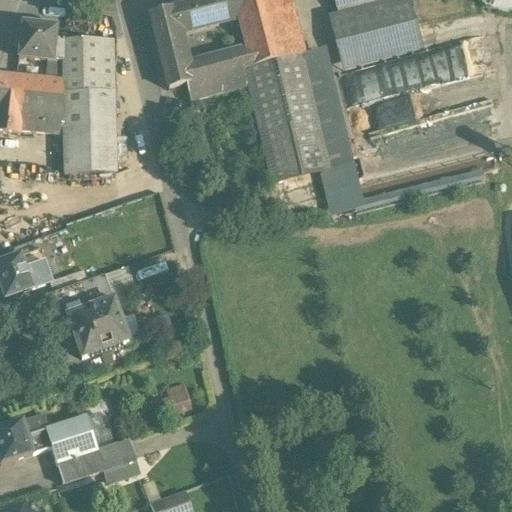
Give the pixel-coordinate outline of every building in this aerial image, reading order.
[(212,0),(170,11),(176,34),(218,23),(212,0)] [(232,0),(213,0),(212,0),(218,23),(237,18),(238,18),(232,0)] [(268,0),(232,0),(238,18),(237,18),(247,54),(252,71),(284,62),(268,0)] [(288,0),(268,0),(284,62),(301,58),(291,14),(291,13),(292,12),(288,0)] [(395,0),(332,0),(337,19),(396,3),(395,0)] [(511,0),(474,0),(477,3),(489,11),(503,13),(511,11),(511,0)] [(396,3),(337,19),(329,21),(343,73),(420,53),(407,1),(397,4),(396,3)] [(176,34),(170,11),(149,17),(163,74),(185,69),(176,34)] [(55,31),(21,27),(20,39),(14,38),(13,50),(18,51),(17,61),(50,65),(53,44),(55,31)] [(101,43),(61,45),(61,66),(61,84),(61,85),(62,98),(102,97),(102,96),(101,43)] [(61,45),(53,44),(50,65),(61,66),(61,45)] [(247,54),(185,70),(189,87),(245,72),(252,71),(247,54)] [(317,54),(301,58),(320,136),(329,174),(345,170),(317,54)] [(252,71),(245,72),(249,89),(247,90),(262,150),(320,136),(301,58),(284,62),(252,71)] [(185,69),(163,74),(168,92),(186,88),(189,87),(185,70),(185,69)] [(189,87),(186,88),(189,104),(247,90),(249,89),(245,72),(189,87)] [(61,85),(0,78),(0,112),(62,118),(62,117),(62,98),(61,85)] [(102,97),(62,98),(62,117),(62,118),(62,138),(63,177),(115,176),(113,96),(102,96),(102,97)] [(62,118),(0,112),(0,136),(18,138),(18,134),(62,138),(62,118)] [(320,136),(262,150),(271,188),(329,174),(320,136)] [(19,260),(24,272),(44,265),(40,253),(19,260)] [(19,260),(0,266),(0,292),(4,303),(31,294),(31,293),(24,272),(19,260)] [(44,265),(24,272),(31,293),(51,286),(44,265)] [(103,280),(43,301),(53,327),(66,322),(66,321),(111,304),(103,280)] [(111,304),(66,321),(66,322),(81,363),(127,346),(112,304),(111,304)] [(203,425),(193,401),(176,408),(179,415),(169,419),(176,435),(203,425)] [(43,419),(22,426),(27,441),(48,434),(43,419)] [(97,420),(85,423),(96,456),(111,451),(106,435),(102,436),(97,420)] [(48,434),(27,441),(32,459),(50,453),(56,470),(96,457),(96,456),(85,423),(85,422),(48,434)] [(22,426),(0,433),(0,469),(32,459),(27,441),(22,426)] [(128,447),(116,450),(123,470),(135,467),(136,467),(128,447)] [(111,451),(96,456),(96,457),(56,470),(62,489),(104,476),(123,470),(116,450),(111,451)] [(123,470),(104,476),(107,488),(139,479),(135,467),(123,470)] [(181,496),(148,509),(149,511),(184,511),(187,511),(181,496)]
